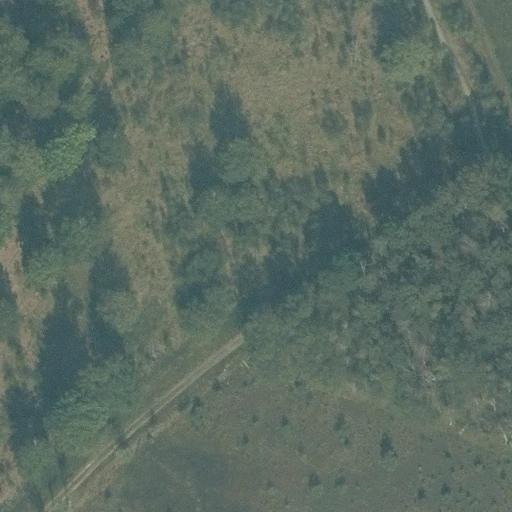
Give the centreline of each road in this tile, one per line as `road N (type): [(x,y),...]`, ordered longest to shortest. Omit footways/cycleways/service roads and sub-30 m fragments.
road 1 (track): [(495,174),(214,361),(46,511)]
road 2 (track): [(462,0),(511,113)]
